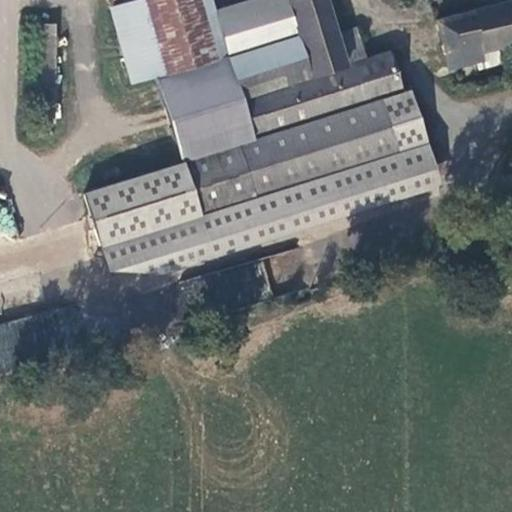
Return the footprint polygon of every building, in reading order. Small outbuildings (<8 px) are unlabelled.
[(168,73),(144,0),(136,0),(108,8),(130,85),(154,77),(168,73)] [(144,0),(168,73),(217,61),(226,55),(215,11),(212,0),(144,0)] [(310,80),(286,0),(250,0),(215,11),(226,55),(242,100),(310,80)] [(327,0),(286,0),(310,80),(242,100),(254,142),(407,91),(395,51),(366,59),(354,28),(338,32),(327,0)] [(511,0),(472,10),(483,53),(511,46),(511,0)] [(484,62),(483,53),(472,10),(434,20),(448,71),(476,64),(484,62)] [(57,25),(37,25),(37,127),(54,126),(57,25)] [(511,63),(511,46),(483,53),(484,62),(476,64),(478,71),(511,63)] [(154,77),(180,163),(254,142),(242,100),(226,55),(217,61),(154,77)] [(443,192),(411,90),(407,91),(254,142),(180,163),(207,241),(112,272),(152,274),(155,283),(262,250),(261,244),(395,201),(398,209),(443,192)] [(207,241),(180,163),(83,193),(107,273),(112,272),(207,241)] [(259,257),(181,284),(193,319),(271,292),(259,257)] [(0,376),(54,364),(44,314),(0,325),(0,376)]
